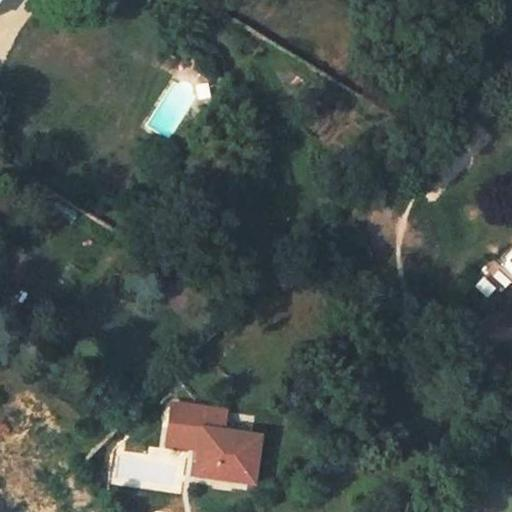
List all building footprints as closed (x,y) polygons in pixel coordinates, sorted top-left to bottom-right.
[(511,254),(501,266),(511,276),(511,254)] [(232,486),(251,489),(258,442),(221,436),(224,416),(171,407),(165,448),(197,453),(193,480),(212,483),(213,478),(232,481),(232,486)] [(43,428),(0,470),(0,499),(7,493),(10,490),(33,470),(59,445),(43,428)] [(71,490),(56,474),(46,483),(33,470),(10,490),(32,511),(74,511),(62,499),(71,490)] [(7,493),(25,511),(32,511),(10,490),(7,493)]
